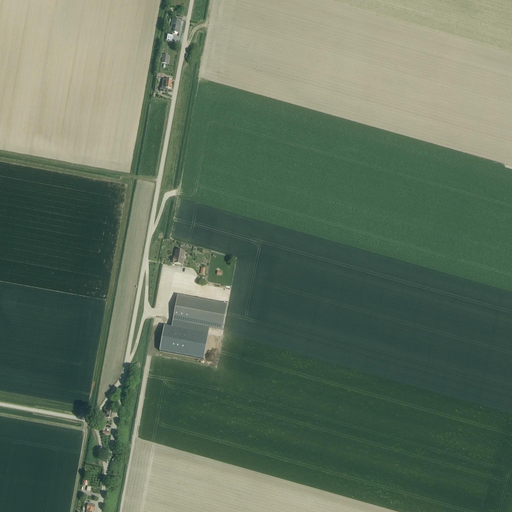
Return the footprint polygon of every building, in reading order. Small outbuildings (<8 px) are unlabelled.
[(168,31),(168,35),(172,36),(173,32),(179,33),(181,21),(176,20),(173,19),(171,27),(169,27),(168,31)] [(170,89),(172,81),(163,80),(162,89),(160,89),(160,92),(167,93),(167,90),(167,89),(170,89)] [(182,265),(184,252),(176,250),(175,258),(174,258),(173,263),(174,263),(174,264),(182,265)] [(222,330),(227,305),(177,296),(173,321),(222,330)] [(208,335),(164,327),(159,351),(203,359),(208,335)] [(111,419),(113,412),(105,410),(103,417),(106,418),(111,419)]
